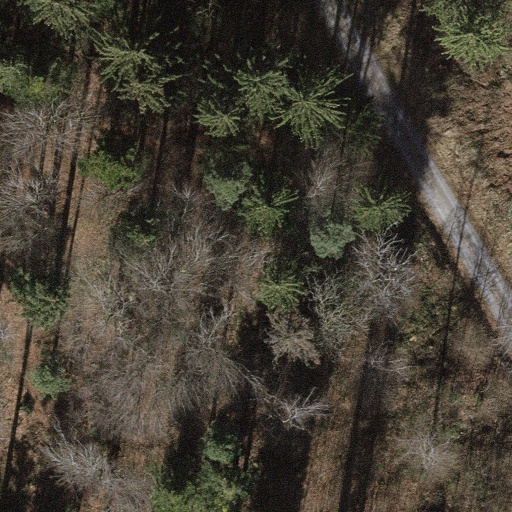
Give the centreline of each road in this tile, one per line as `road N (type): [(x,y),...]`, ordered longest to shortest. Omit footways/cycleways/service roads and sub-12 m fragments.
road 1 (track): [(511,317),(349,0)]
road 2 (track): [(116,0),(66,32),(0,41)]
